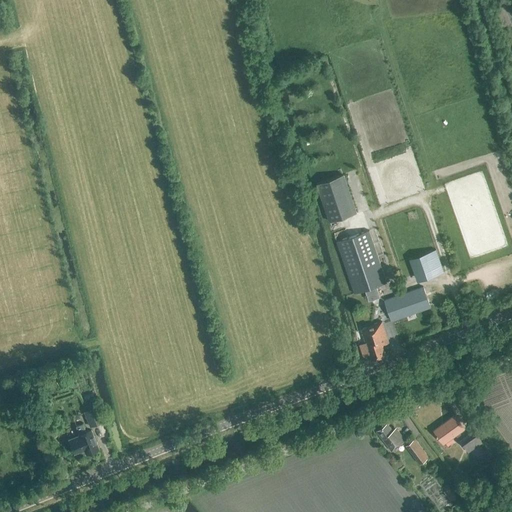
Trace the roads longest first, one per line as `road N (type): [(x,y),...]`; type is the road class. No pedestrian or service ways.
road 1 (tertiary): [(13,511),(511,314)]
road 2 (unclassified): [(131,511),(511,359)]
